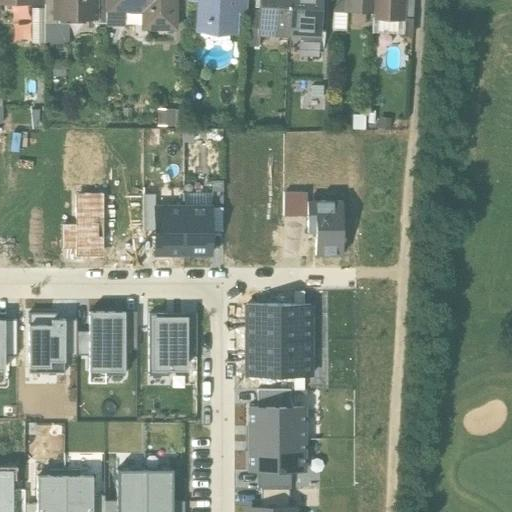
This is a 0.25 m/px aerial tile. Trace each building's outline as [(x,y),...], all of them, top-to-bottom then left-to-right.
[(56,14),(56,0),(44,0),(44,3),(44,24),(59,24),(59,14),(56,14)] [(56,0),(56,14),(59,14),(92,14),(94,14),(94,0),(56,0)] [(105,24),(105,11),(105,0),(94,0),(94,14),(92,14),(92,24),(105,24)] [(105,0),(105,11),(126,11),(125,0),(105,0)] [(174,0),(125,0),(126,11),(126,12),(148,12),(148,30),(175,30),(174,0)] [(201,0),(201,1),(201,8),(208,14),(207,26),(211,31),(229,32),(235,27),(235,12),(235,0),(201,0)] [(235,0),(235,12),(246,13),(246,12),(246,0),(235,0)] [(289,0),(258,0),(258,12),(257,34),(259,34),(287,36),(289,0)] [(289,0),(287,36),(299,37),(299,40),(319,41),(321,0),(289,0)] [(345,9),(345,0),(333,0),(333,15),(347,16),(347,9),(345,9)] [(373,0),(345,0),(345,9),(347,9),(373,10),(373,0)] [(373,0),(373,10),(373,17),(401,18),(401,0),(373,0)] [(401,0),(401,18),(413,19),(413,0),(401,0)] [(32,9),(32,43),(42,42),(42,8),(32,9)] [(259,34),(257,34),(258,12),(246,12),(246,13),(245,45),(258,46),(259,34)] [(63,63),(50,63),(50,75),(63,75),(63,63)] [(306,217),(306,203),(306,194),(282,193),(282,216),(306,217)] [(341,256),(341,203),(306,203),(306,217),(306,233),(314,233),(314,256),(341,256)] [(182,209),(154,209),(154,255),(182,255),(182,209)] [(210,209),(182,209),(182,255),(210,255),(210,209)] [(243,305),(243,341),(311,341),(311,305),(243,305)] [(124,350),(124,318),(124,312),(87,313),(88,332),(87,356),(88,372),(105,372),(105,376),(124,376),(124,350)] [(64,356),(64,320),(51,320),(51,313),(27,313),(28,368),(42,368),(42,374),(64,374),(64,356)] [(184,355),(184,319),(166,319),(166,314),(147,314),(147,376),(168,376),(168,369),(184,369),(184,355)] [(124,350),(136,350),(136,318),(124,318),(124,350)] [(184,355),(196,355),(196,319),(184,319),(184,355)] [(4,356),(15,356),(15,320),(4,320),(4,356)] [(64,356),(76,356),(76,332),(76,320),(64,320),(64,356)] [(87,356),(88,332),(76,332),(76,356),(87,356)] [(311,341),(243,341),(243,381),(311,381),(311,341)] [(256,391),(256,408),(290,408),(289,391),(256,391)] [(252,440),(304,440),(304,408),(290,408),(256,408),(248,408),(248,427),(252,427),(252,440)] [(256,472),(290,472),(304,472),(304,440),(252,440),(252,452),(248,452),(248,472),(256,472)] [(63,511),(63,470),(49,470),(49,476),(36,476),(36,504),(35,511),(63,511)] [(91,511),(92,496),(92,476),(79,476),(79,470),(63,470),(63,511),(91,511)] [(143,511),(144,470),(115,470),(115,502),(115,511),(143,511)] [(171,511),(172,502),(172,470),(144,470),(143,511),(171,511)] [(256,489),(260,489),(289,489),(290,489),(290,472),(256,472),(256,489)] [(289,489),(260,489),(260,509),(289,509),(289,489)] [(92,496),(91,511),(103,511),(104,502),(104,496),(92,496)] [(115,511),(115,502),(104,502),(103,511),(115,511)] [(171,511),(183,511),(184,502),(172,502),(171,511)]
